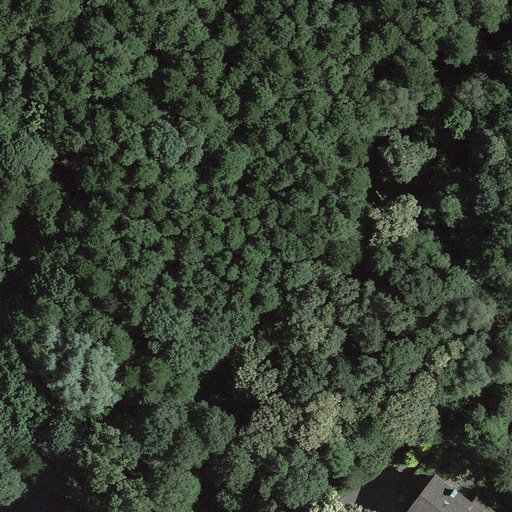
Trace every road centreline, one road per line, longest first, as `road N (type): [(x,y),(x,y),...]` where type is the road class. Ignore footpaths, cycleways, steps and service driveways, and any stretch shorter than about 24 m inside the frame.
road 1 (track): [(135,390),(229,342),(455,194),(511,167)]
road 2 (residential): [(135,390),(0,487)]
